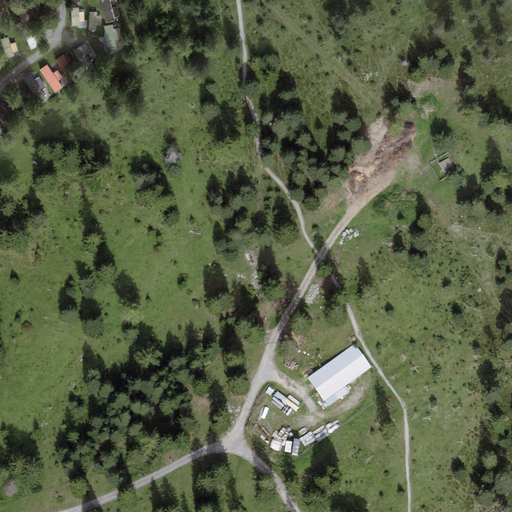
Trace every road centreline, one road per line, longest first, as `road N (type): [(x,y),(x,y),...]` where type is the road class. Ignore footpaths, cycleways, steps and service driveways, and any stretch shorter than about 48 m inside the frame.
road 1 (track): [(319,260),(267,352),(234,438),(73,511)]
road 2 (track): [(319,260),(338,226),(439,112)]
